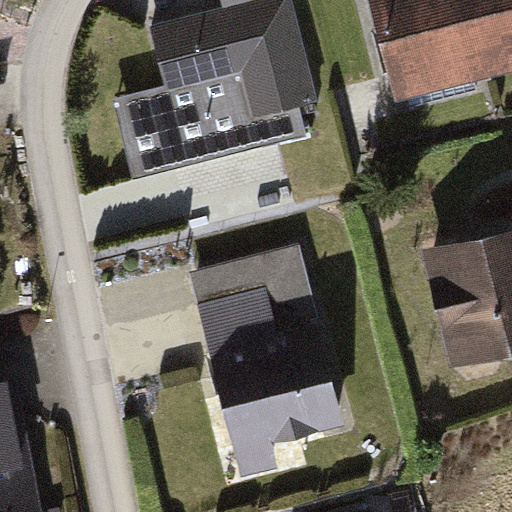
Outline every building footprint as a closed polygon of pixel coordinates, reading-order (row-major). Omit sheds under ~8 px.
[(302,102),(320,97),(294,0),(228,0),(230,6),(154,26),(169,84),(117,97),(138,175),(310,130),(302,102)] [(511,0),(351,0),(380,101),(511,64),(511,0)] [(511,222),(408,248),(436,363),(511,343),(511,222)] [(314,318),(214,343),(242,468),(291,456),(286,432),(338,420),(314,318)] [(40,511),(11,376),(0,378),(0,511),(40,511)]
